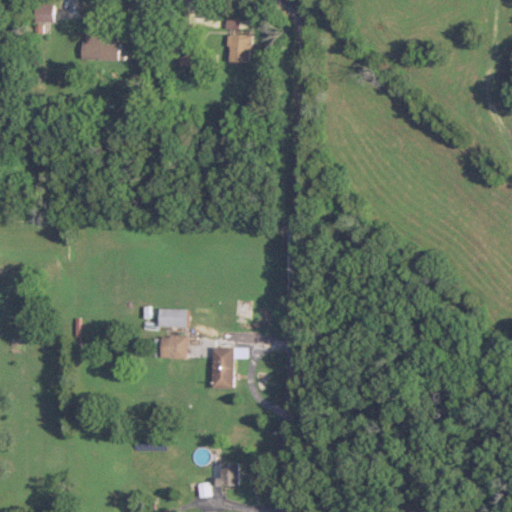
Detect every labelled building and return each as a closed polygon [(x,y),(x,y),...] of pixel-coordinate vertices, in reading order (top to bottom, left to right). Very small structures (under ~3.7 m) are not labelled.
[(55,4),(38,4),(38,21),(55,21),(55,4)] [(254,60),(254,34),(228,34),(228,60),(254,60)] [(121,59),(121,35),(85,35),(85,59),(121,59)] [(200,66),(200,48),(182,48),(182,66),(200,66)] [(189,307),(162,307),(162,326),(189,326),(189,307)] [(187,357),(187,330),(171,330),(171,336),(162,336),(162,357),(187,357)] [(215,347),(215,387),(236,387),(236,352),(247,352),(247,347),(215,347)] [(241,463),(223,463),(223,485),(241,485),(241,463)]
